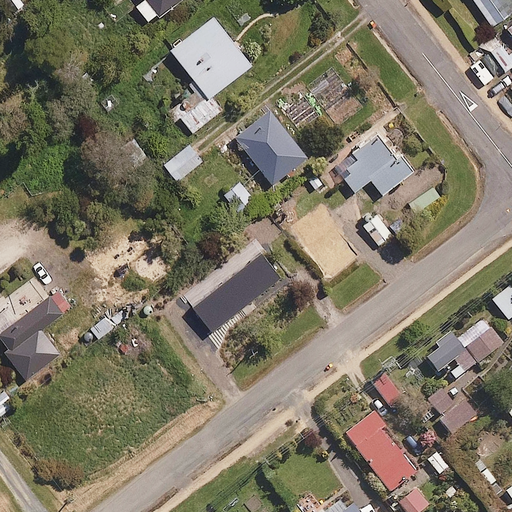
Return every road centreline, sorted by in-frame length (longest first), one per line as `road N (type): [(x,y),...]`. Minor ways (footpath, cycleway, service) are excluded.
road 1 (residential): [(119,511),(511,207)]
road 2 (residential): [(511,166),(380,0)]
